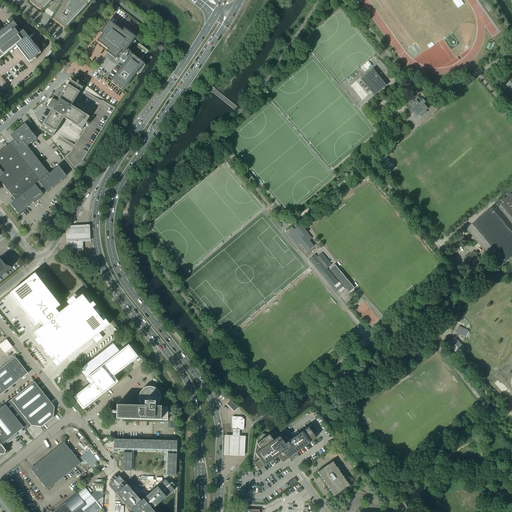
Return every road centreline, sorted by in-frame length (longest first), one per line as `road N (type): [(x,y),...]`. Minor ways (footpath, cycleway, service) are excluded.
road 1 (secondary): [(216,511),(214,407),(117,270),(108,237),(125,173),(230,16)]
road 2 (secondary): [(115,165),(97,202),(98,254),(192,392),(197,511)]
road 3 (secondary): [(215,14),(115,165)]
road 4 (unclassified): [(115,165),(55,243),(33,258)]
